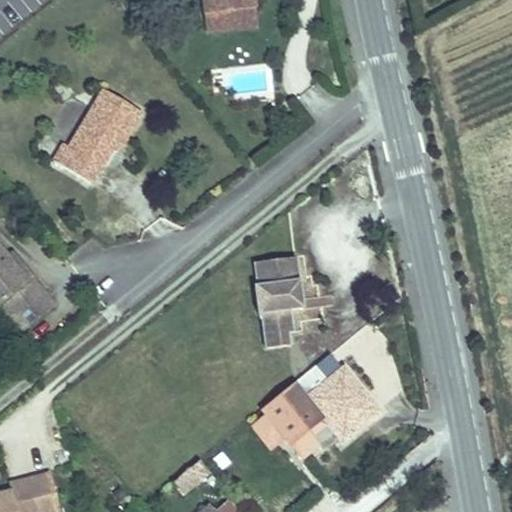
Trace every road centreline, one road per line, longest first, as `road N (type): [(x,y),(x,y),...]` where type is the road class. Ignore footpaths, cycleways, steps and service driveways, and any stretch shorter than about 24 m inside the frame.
road 1 (tertiary): [(474,511),(391,98)]
road 2 (residential): [(121,257),(193,237),(358,105),(391,98)]
road 3 (unknown): [(121,257),(0,386)]
road 4 (unknown): [(338,122),(301,85),(310,0)]
